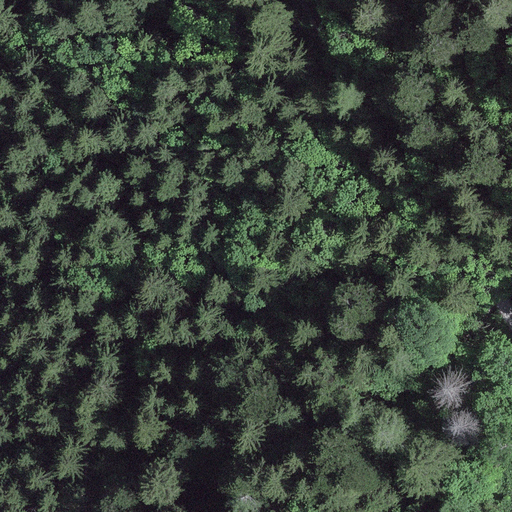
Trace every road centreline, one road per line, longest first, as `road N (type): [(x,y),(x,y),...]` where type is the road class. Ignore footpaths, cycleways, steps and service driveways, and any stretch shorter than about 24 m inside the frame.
road 1 (track): [(394,193),(211,0)]
road 2 (track): [(309,0),(394,193)]
road 3 (track): [(511,322),(491,288),(394,193)]
